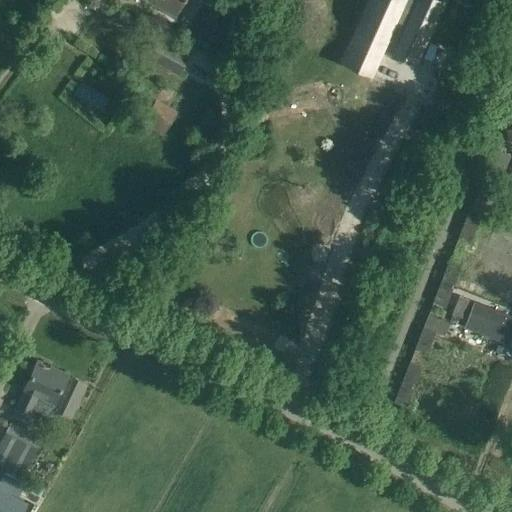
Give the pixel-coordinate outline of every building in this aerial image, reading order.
[(185,0),(154,0),(153,3),(176,16),(185,0)] [(370,0),(344,62),(370,74),(384,43),(399,49),(397,52),(417,61),(442,4),(431,0),(370,0)] [(179,73),(190,54),(158,37),(148,56),(179,73)] [(152,98),(139,122),(163,134),(176,110),(152,98)] [(471,240),(479,219),(467,214),(459,235),(471,240)] [(511,238),(490,230),(481,255),(511,266),(511,238)] [(441,281),(453,286),(461,265),(449,261),(441,281)] [(511,288),(473,273),(466,290),(511,307),(511,288)] [(445,306),(453,286),(441,281),(433,301),(445,306)] [(473,299),(460,294),(453,312),(466,317),(473,299)] [(511,315),(473,301),(464,327),(508,344),(511,333),(511,315)] [(424,325),(443,333),(447,322),(428,315),(424,325)] [(415,348),(427,353),(435,332),(423,327),(415,348)] [(449,338),(441,356),(494,377),(502,359),(472,347),(475,339),(462,334),(458,342),(449,338)] [(498,345),(495,351),(501,354),(503,347),(498,345)] [(70,417),(77,401),(86,383),(72,376),(71,378),(67,375),(67,374),(37,360),(25,388),(26,388),(17,408),(32,415),(40,398),(53,404),(51,408),(70,417)] [(410,361),(399,390),(410,395),(422,366),(410,361)] [(441,362),(429,391),(485,413),(497,384),(441,362)] [(410,395),(399,390),(394,402),(406,406),(410,395)] [(40,440),(12,425),(0,446),(0,453),(25,467),(40,440)] [(22,511),(27,503),(0,488),(0,511),(22,511)]
